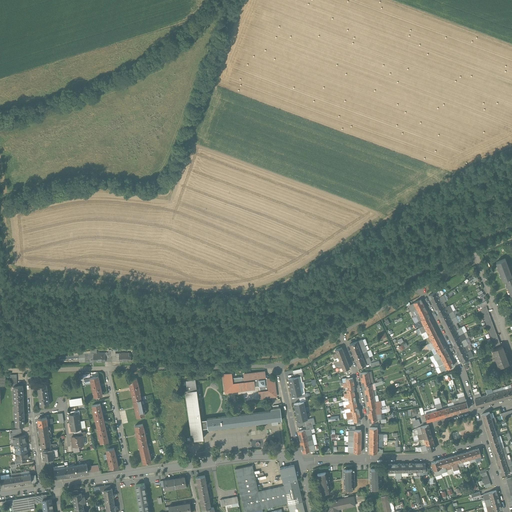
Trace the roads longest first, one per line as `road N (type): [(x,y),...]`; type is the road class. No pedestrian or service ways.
road 1 (track): [(9,267),(216,289),(257,285),(295,274),(511,144)]
road 2 (track): [(243,0),(165,198),(94,192),(3,208)]
road 3 (residential): [(418,287),(474,411)]
road 4 (track): [(387,0),(511,47)]
road 5 (residential): [(365,459),(355,372),(339,335)]
